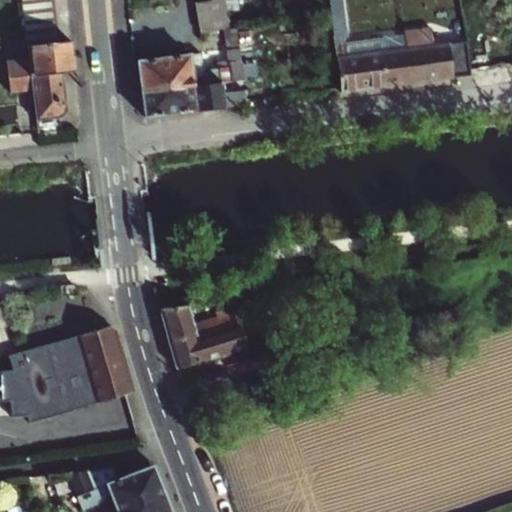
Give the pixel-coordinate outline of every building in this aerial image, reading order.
[(73,39),(61,40),(56,0),(23,0),(30,55),(8,59),(12,91),(34,88),(38,119),(61,115),(67,106),(64,70),(76,69),(73,39)] [(223,20),(221,0),(205,0),(192,1),(195,23),(223,20)] [(343,0),(328,0),(329,8),(339,86),(339,89),(471,74),(468,52),(451,43),(351,54),(343,0)] [(223,20),(195,23),(196,31),(224,29),(225,33),(235,32),(232,28),(225,22),(223,20)] [(235,32),(225,33),(227,60),(239,59),(238,46),(237,37),(235,32)] [(229,79),(228,65),(203,68),(198,75),(192,75),(190,52),(138,58),(142,91),(193,85),(193,83),(229,79)] [(145,115),(234,104),(233,99),(245,97),(243,84),(230,85),(229,79),(193,83),(193,85),(142,91),(145,115)] [(196,324),(187,304),(161,309),(177,365),(181,364),(249,344),(238,308),(218,314),(219,318),(196,324)] [(454,308),(416,319),(423,349),(461,336),(454,308)] [(112,326),(109,325),(19,351),(28,377),(56,370),(69,409),(74,408),(125,393),(134,391),(117,332),(116,329),(114,327),(112,326)] [(125,393),(74,408),(80,429),(131,414),(125,393)] [(53,481),(58,494),(74,488),(82,509),(107,499),(106,495),(111,493),(118,511),(169,511),(171,511),(153,464),(116,478),(112,466),(86,470),(85,468),(53,481)]
